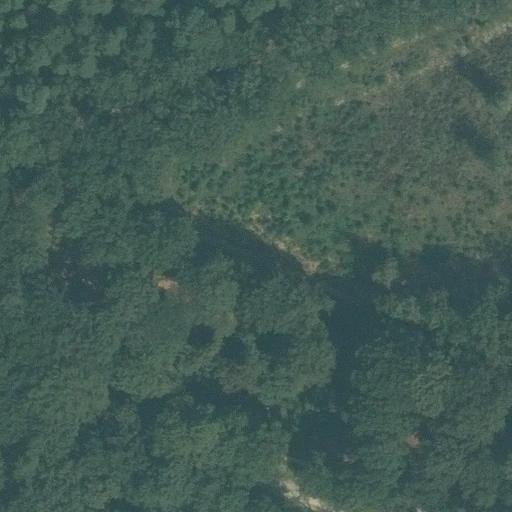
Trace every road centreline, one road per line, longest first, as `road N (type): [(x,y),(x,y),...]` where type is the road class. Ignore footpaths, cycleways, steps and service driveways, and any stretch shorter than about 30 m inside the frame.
road 1 (unknown): [(511,363),(277,262),(200,213),(185,190),(199,154),(238,121),(493,15),(503,0)]
road 2 (track): [(0,166),(365,0)]
road 3 (track): [(126,408),(373,511)]
